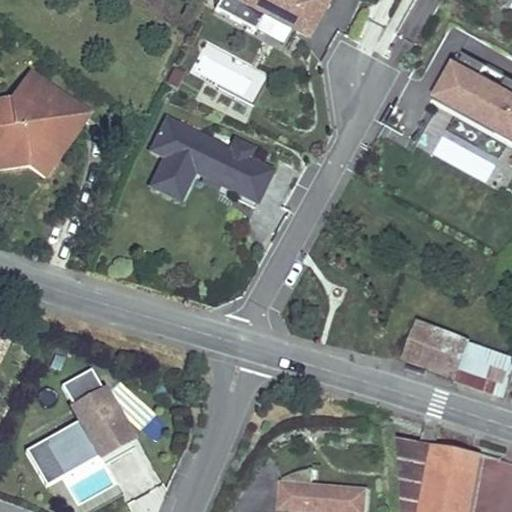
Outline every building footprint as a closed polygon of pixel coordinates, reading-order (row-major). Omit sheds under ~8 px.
[(222,0),(216,11),(255,33),(265,14),(307,38),(327,0),(222,0)] [(511,136),(511,83),(464,56),(440,100),(510,140),(511,136)] [(511,65),(504,79),(511,83),(511,136),(510,140),(440,100),(436,107),(511,149),(511,65)] [(12,101),(0,103),(0,170),(29,168),(45,178),(58,159),(54,157),(72,130),(65,125),(77,107),(31,75),(19,92),(20,100),(12,101)] [(88,115),(77,107),(65,125),(72,130),(54,157),(58,159),(88,115)] [(167,121),(152,152),(166,159),(151,188),(177,201),(187,181),(190,182),(194,173),(256,204),(272,173),(248,161),(252,151),(235,143),(230,153),(167,121)] [(180,202),(190,182),(187,181),(177,201),(180,202)] [(404,361),(430,371),(444,336),(417,326),(404,361)] [(444,336),(430,371),(455,381),(469,346),(444,336)] [(455,381),(505,398),(511,377),(511,362),(469,346),(455,381)] [(426,373),(407,367),(405,374),(424,380),(426,373)] [(113,410),(91,370),(62,386),(81,421),(37,446),(50,470),(95,445),(102,458),(106,465),(135,448),(119,421),(114,423),(108,413),(113,410)] [(119,421),(113,410),(108,413),(114,423),(119,421)] [(468,511),(479,456),(398,441),(402,511),(468,511)] [(102,458),(95,445),(50,470),(37,446),(26,452),(47,489),(102,458)] [(364,511),(366,492),(312,487),(313,470),(303,472),(283,480),(280,510),(300,511),(364,511)]
